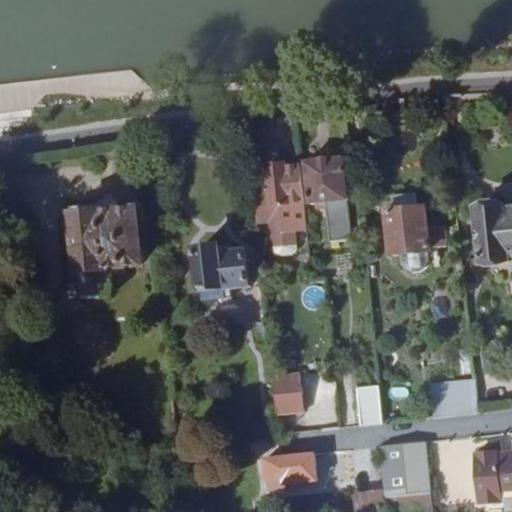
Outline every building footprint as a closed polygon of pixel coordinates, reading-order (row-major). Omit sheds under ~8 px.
[(313,161),(307,162),(311,205),(328,203),(332,240),(353,239),(346,158),(339,158),(339,154),(312,157),(313,161)] [(294,232),(287,164),(265,167),(268,188),(258,190),(260,206),(270,204),(273,235),(294,232)] [(386,212),(390,257),(430,253),(427,208),(419,209),(418,195),(391,198),(393,211),(386,212)] [(478,213),(458,215),(462,256),(482,254),(483,263),(510,262),(510,256),(511,255),(511,208),(505,209),(505,204),(499,204),(499,199),(482,201),(482,207),(477,207),(478,213)] [(115,204),(67,209),(77,271),(73,281),(76,294),(82,304),(107,301),(111,292),(108,275),(115,275),(114,267),(140,264),(134,211),(116,212),(115,204)] [(296,249),(294,232),(273,235),(276,252),(296,249)] [(221,247),(195,250),(200,301),(233,298),(231,288),(252,286),(248,252),(222,254),(221,247)] [(280,412),(307,409),(303,374),(276,377),(280,412)] [(361,426),(378,424),(374,386),(358,388),(361,426)] [(432,397),(435,418),(478,413),(476,393),(432,397)] [(381,447),(386,490),(387,497),(432,493),(430,471),(427,442),(381,447)] [(511,458),(502,459),(501,453),(479,456),(484,505),(508,502),(507,491),(511,490),(511,458)] [(316,454),(285,457),(267,459),(270,480),(273,480),(273,490),(286,488),(286,484),(319,481),(316,454)] [(356,493),(357,511),(388,511),(387,497),(386,490),(356,493)]
